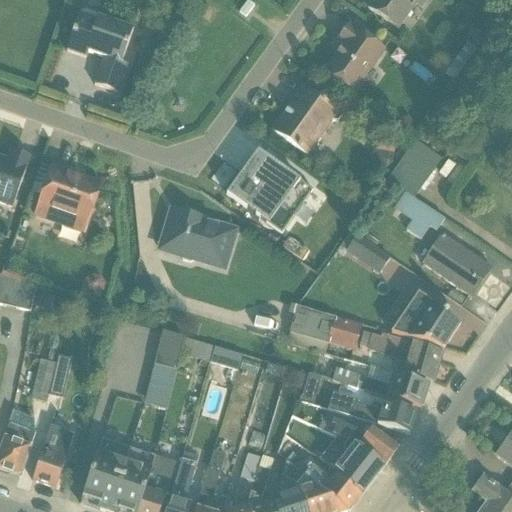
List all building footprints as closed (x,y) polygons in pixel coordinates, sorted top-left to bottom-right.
[(372,0),(366,11),(404,36),(427,0),(372,0)] [(245,3),(237,15),(245,21),(253,9),(245,3)] [(92,89),(117,96),(136,33),(77,15),(65,55),(99,66),(92,89)] [(318,72),(353,97),(386,53),(351,28),(318,72)] [(271,135),(307,160),(338,116),(301,91),(271,135)] [(0,208),(11,212),(30,158),(8,151),(6,159),(0,156),(0,208)] [(256,154),(225,198),(280,237),(311,193),(256,154)] [(31,221),(84,239),(102,186),(49,168),(31,221)] [(155,255),(224,277),(239,232),(170,209),(155,255)] [(471,302),(491,272),(443,239),(422,268),(471,302)] [(364,261),(397,282),(408,265),(374,244),(364,261)] [(118,282),(101,281),(101,296),(118,297),(118,282)] [(443,352),(461,329),(418,299),(390,339),(413,345),(443,352)] [(268,321),(267,331),(283,333),(284,322),(268,321)] [(186,415),(202,341),(173,335),(157,409),(186,415)] [(436,385),(443,352),(413,345),(405,378),(436,385)] [(215,367),(255,374),(258,358),(218,351),(215,367)] [(52,405),(64,404),(63,394),(73,393),(70,366),(48,369),(52,405)] [(384,403),(421,414),(428,390),(390,379),(384,403)] [(377,429),(409,439),(415,418),(383,408),(377,429)] [(0,448),(0,473),(21,480),(35,437),(7,428),(0,448)] [(385,471),(398,453),(371,432),(357,451),(385,471)] [(511,470),(511,433),(495,459),(511,470)] [(30,486),(55,493),(70,443),(57,439),(52,456),(41,453),(30,486)] [(201,449),(188,494),(203,499),(216,453),(201,449)] [(385,471),(357,451),(335,479),(363,500),(385,471)] [(214,504),(230,508),(242,460),(226,456),(214,504)] [(260,456),(253,487),(268,491),(275,460),(260,456)] [(277,461),(273,475),(285,478),(289,464),(277,461)] [(81,509),(91,511),(110,511),(120,479),(93,471),(81,509)] [(511,511),(511,499),(482,478),(470,496),(484,506),(479,511),(511,511)] [(140,511),(148,488),(120,479),(110,511),(140,511)] [(337,511),(354,511),(363,500),(335,479),(320,499),(337,511)] [(140,511),(159,511),(165,494),(148,488),(140,511)] [(306,511),(337,511),(320,499),(313,492),(301,496),(306,511)] [(275,511),(306,511),(301,496),(274,504),(275,511)] [(165,511),(187,511),(189,507),(169,501),(165,511)]
